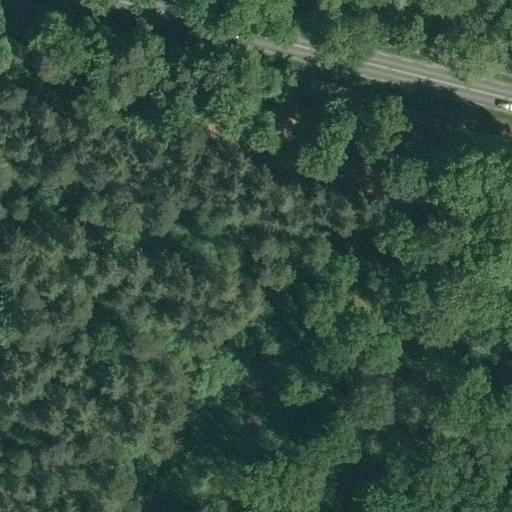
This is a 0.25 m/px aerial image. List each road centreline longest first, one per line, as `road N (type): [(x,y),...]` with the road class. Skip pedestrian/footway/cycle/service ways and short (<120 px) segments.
road 1 (primary): [(511,99),(113,0)]
road 2 (track): [(511,390),(477,181),(431,0)]
